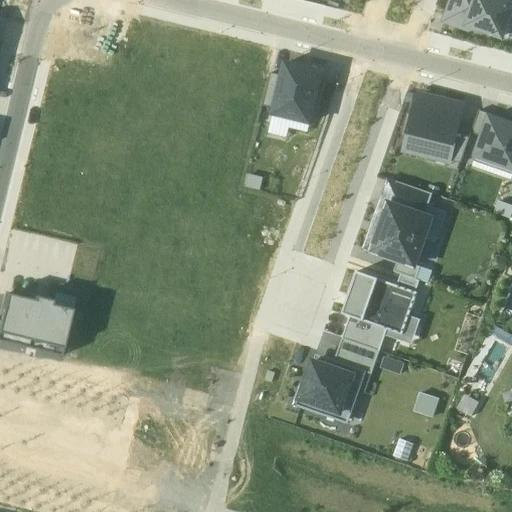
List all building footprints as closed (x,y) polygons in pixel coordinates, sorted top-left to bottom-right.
[(471,28),(503,39),(511,13),(511,6),(492,0),(452,0),(445,23),(469,32),(471,28)] [(266,63),(225,53),(214,98),(255,108),(266,63)] [(275,111),(274,115),(310,124),(323,74),(286,65),(283,78),(275,111)] [(263,108),(275,111),(283,78),(271,75),(263,108)] [(409,133),(406,151),(427,156),(439,149),(450,152),(457,127),(462,107),(419,96),(412,122),(411,121),(408,133),(409,133)] [(480,112),(472,134),(483,138),(490,118),(491,119),(492,116),(480,112)] [(511,126),(491,119),(490,118),(483,138),(475,159),(511,171),(511,126)] [(457,127),(450,152),(448,162),(461,164),(464,155),(472,131),(457,127)] [(397,184),(389,206),(431,220),(429,224),(443,229),(448,214),(429,208),(432,196),(397,184)] [(431,220),(389,206),(387,213),(379,210),(365,250),(398,261),(414,267),(429,224),(431,220)] [(414,267),(398,261),(394,273),(401,276),(417,281),(421,270),(414,267)] [(356,274),(342,316),(350,318),(387,331),(403,335),(418,294),(397,287),(361,275),(356,274)] [(401,276),(397,287),(418,294),(422,283),(417,281),(401,276)] [(0,343),(62,358),(73,311),(52,306),(53,302),(34,298),(33,302),(7,295),(0,325),(0,343)] [(350,318),(343,339),(380,352),(387,331),(350,318)] [(343,339),(335,362),(366,373),(372,375),(380,352),(343,339)] [(295,408),(347,426),(366,373),(335,362),(314,355),(295,408)] [(185,372),(175,407),(202,415),(211,379),(185,372)] [(462,394),(455,408),(472,416),(479,402),(462,394)] [(207,469),(216,429),(132,410),(123,450),(207,469)]
